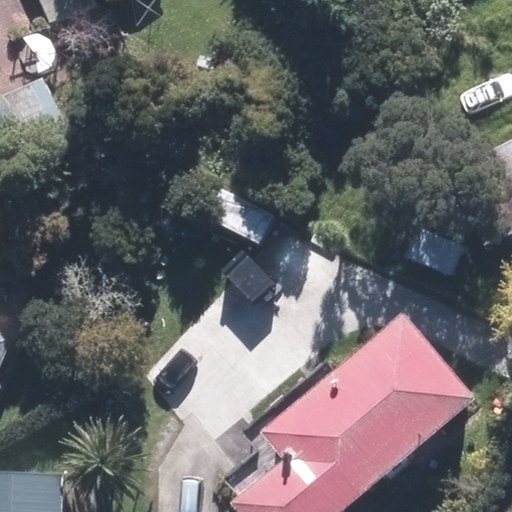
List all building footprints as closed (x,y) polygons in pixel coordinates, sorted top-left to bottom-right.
[(104,0),(50,0),(61,25),(107,6),(104,0)] [(55,80),(0,99),(0,142),(7,162),(75,137),(55,80)] [(511,142),(468,164),(505,241),(506,240),(511,251),(511,142)] [(360,511),(495,395),(421,310),(284,428),(302,450),(249,496),(263,511),(360,511)] [(0,318),(0,409),(31,331),(0,318)] [(0,511),(75,511),(77,468),(0,465),(0,511)]
